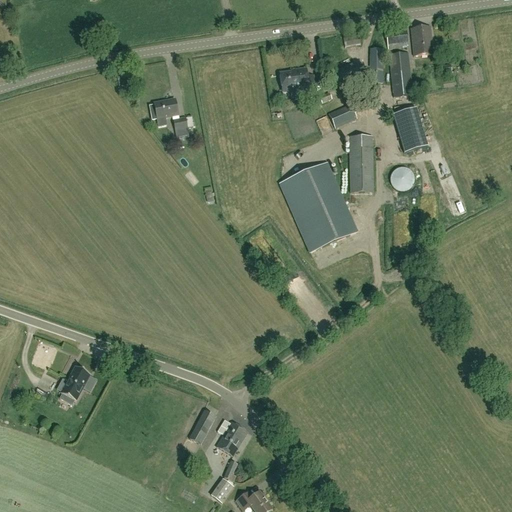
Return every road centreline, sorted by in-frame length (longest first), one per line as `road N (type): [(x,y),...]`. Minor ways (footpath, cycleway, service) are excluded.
road 1 (tertiary): [(0,89),(145,52),(511,0)]
road 2 (unclassified): [(322,511),(257,422),(226,394),(0,310)]
